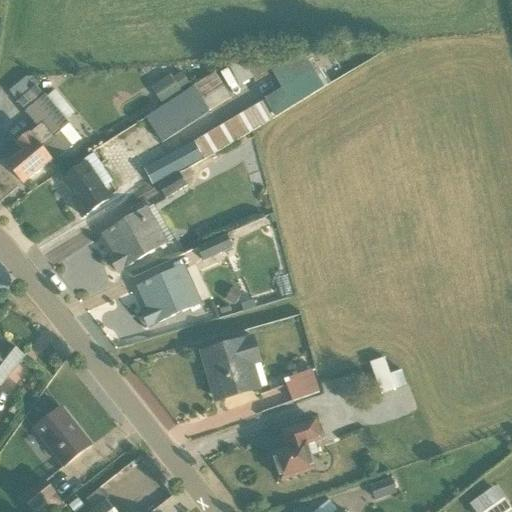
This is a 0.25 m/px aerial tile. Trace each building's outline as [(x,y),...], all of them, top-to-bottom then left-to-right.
[(155,188),(328,86),(322,76),(325,74),(313,55),(305,60),(303,56),(271,75),(281,91),(145,172),(155,188)] [(242,62),(228,70),(239,88),(252,81),(254,83),(271,72),(263,60),(242,62)] [(181,93),(190,86),(181,73),(172,80),(169,77),(149,90),(161,108),(181,95),(181,93)] [(145,120),(161,144),(229,99),(214,75),(145,120)] [(36,88),(38,85),(31,79),(25,80),(8,94),(24,113),(24,114),(36,130),(14,146),(20,153),(6,166),(22,186),(50,163),(52,164),(81,140),(66,122),(74,115),(54,91),(44,99),(36,88)] [(113,183),(94,156),(79,166),(82,170),(64,182),(72,193),(70,195),(76,203),(72,205),(82,220),(113,198),(106,188),(113,183)] [(166,200),(186,188),(183,182),(192,176),(188,170),(158,188),(166,200)] [(172,241),(152,208),(103,237),(115,257),(109,261),(117,274),(172,241)] [(231,250),(225,237),(196,250),(203,264),(231,250)] [(141,314),(148,329),(200,306),(199,304),(208,300),(194,268),(185,272),(184,268),(137,289),(147,312),(141,314)] [(261,366),(252,340),(201,355),(207,376),(210,376),(218,403),(261,390),(254,368),(261,366)] [(0,385),(22,360),(0,342),(0,385)] [(405,368),(392,372),(387,356),(371,361),(382,394),(410,385),(405,368)] [(311,372),(283,382),(291,404),(319,394),(311,372)] [(90,446),(61,410),(32,434),(62,469),(90,446)] [(275,467),(281,483),(315,471),(311,458),(318,456),(314,444),(322,442),(315,422),(280,433),(287,452),(276,456),(279,466),(275,467)] [(392,481),(368,489),(373,503),(397,494),(392,481)] [(44,482),(21,501),(29,511),(50,511),(60,504),(54,497),(55,496),(44,482)] [(510,511),(492,486),(467,504),(472,511),(510,511)] [(115,511),(100,492),(86,502),(93,511),(115,511)]
